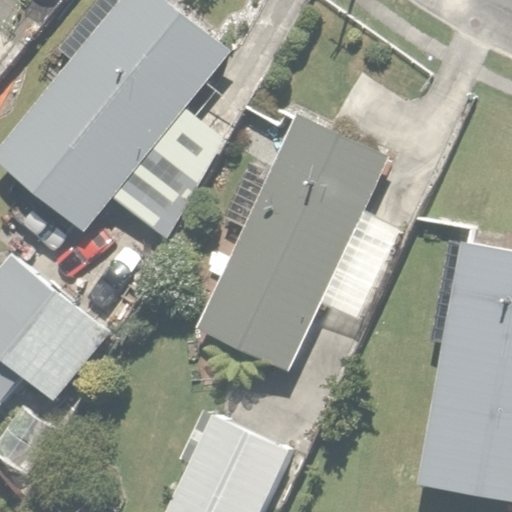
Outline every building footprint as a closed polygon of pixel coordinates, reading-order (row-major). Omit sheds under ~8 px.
[(76,44),(0,137),(95,214),(116,188),(151,216),(228,121),(190,90),(230,41),(179,0),(89,0),(63,34),(76,44)] [(9,0),(23,10),(30,0),(9,0)] [(288,365),(399,134),(312,92),(201,323),(288,365)] [(511,493),(511,234),(465,226),(421,478),(511,493)] [(120,321),(21,239),(0,264),(0,392),(7,398),(36,363),(65,387),(120,321)] [(265,511),(303,431),(225,394),(169,511),(265,511)] [(35,396),(0,445),(30,466),(65,417),(35,396)]
